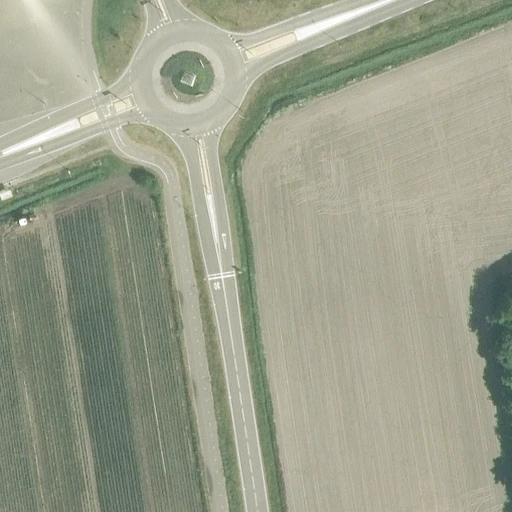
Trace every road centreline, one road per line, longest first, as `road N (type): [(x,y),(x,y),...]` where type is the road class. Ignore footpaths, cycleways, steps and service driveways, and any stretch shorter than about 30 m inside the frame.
road 1 (unclassified): [(256,511),(196,126)]
road 2 (tertiary): [(235,77),(391,0)]
road 3 (tertiary): [(0,168),(151,110)]
road 4 (tertiary): [(370,0),(326,8),(224,48)]
road 5 (tertiary): [(139,80),(0,143)]
